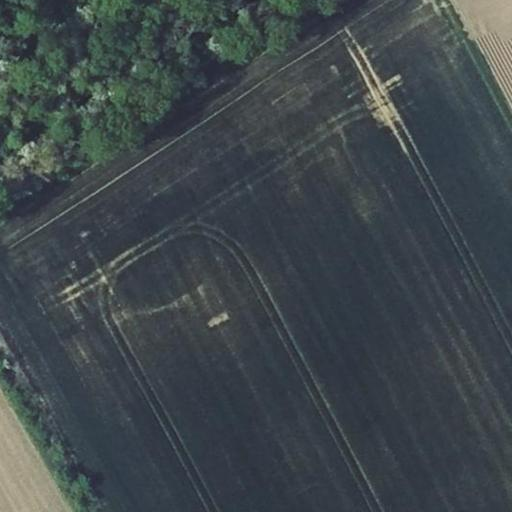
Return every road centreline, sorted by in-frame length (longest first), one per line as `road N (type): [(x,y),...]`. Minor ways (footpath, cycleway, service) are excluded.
road 1 (track): [(215,0),(91,81),(0,115)]
road 2 (track): [(511,132),(440,0)]
